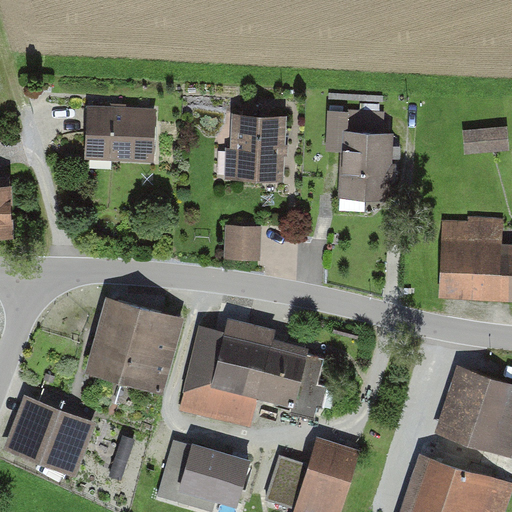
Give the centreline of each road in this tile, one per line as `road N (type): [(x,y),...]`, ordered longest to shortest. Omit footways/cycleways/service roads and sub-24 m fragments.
road 1 (residential): [(511,334),(163,272),(51,269)]
road 2 (residential): [(51,269),(0,381)]
